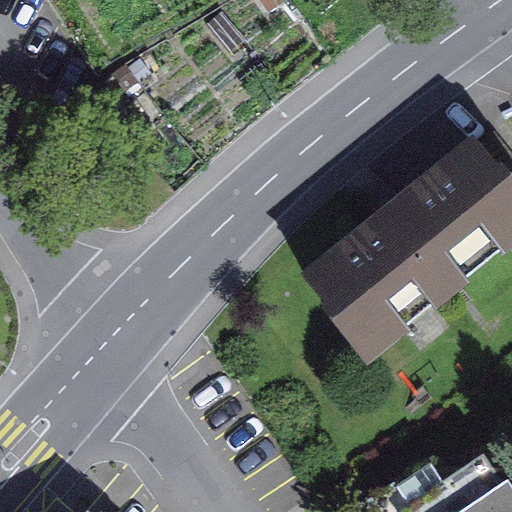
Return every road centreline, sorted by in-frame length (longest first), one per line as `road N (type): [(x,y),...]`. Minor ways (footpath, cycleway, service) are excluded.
road 1 (tertiary): [(499,0),(266,182),(109,339)]
road 2 (residential): [(109,339),(251,511)]
road 3 (residential): [(109,339),(0,156)]
road 4 (tertiary): [(109,339),(0,471)]
